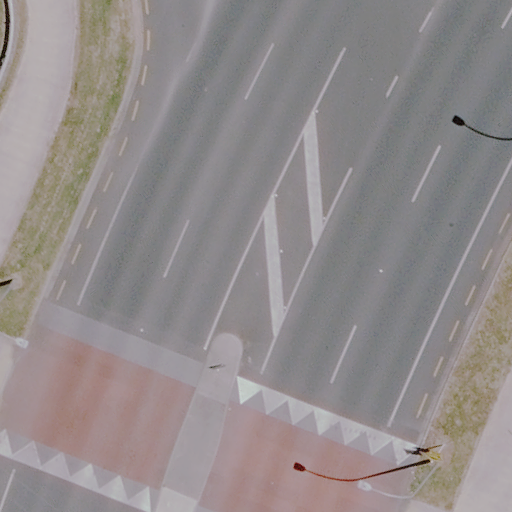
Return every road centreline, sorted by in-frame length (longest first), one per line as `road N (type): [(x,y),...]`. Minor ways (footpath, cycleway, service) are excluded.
road 1 (tertiary): [(70,511),(173,251),(293,0)]
road 2 (tertiary): [(484,65),(364,302),(281,511)]
road 3 (unclassified): [(484,65),(379,0)]
